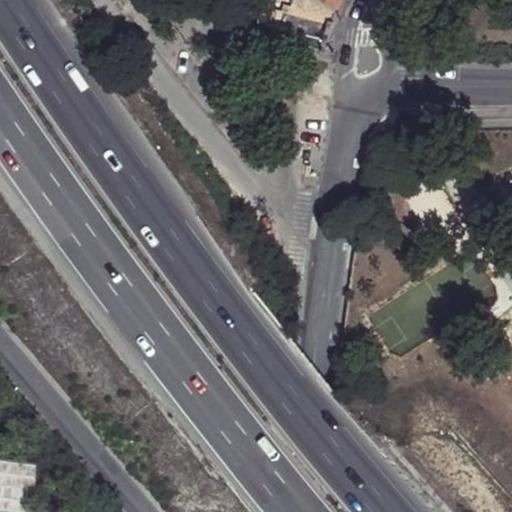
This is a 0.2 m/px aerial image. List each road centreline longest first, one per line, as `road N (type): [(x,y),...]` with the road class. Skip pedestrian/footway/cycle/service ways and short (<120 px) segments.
road 1 (motorway): [(385,511),(117,163),(10,0)]
road 2 (motorway): [(0,102),(120,277),(303,511)]
road 3 (residential): [(321,365),(356,125),(368,95)]
road 4 (unclassified): [(0,348),(136,511)]
road 5 (residential): [(321,365),(297,511)]
road 6 (residential): [(368,95),(396,83),(511,84)]
